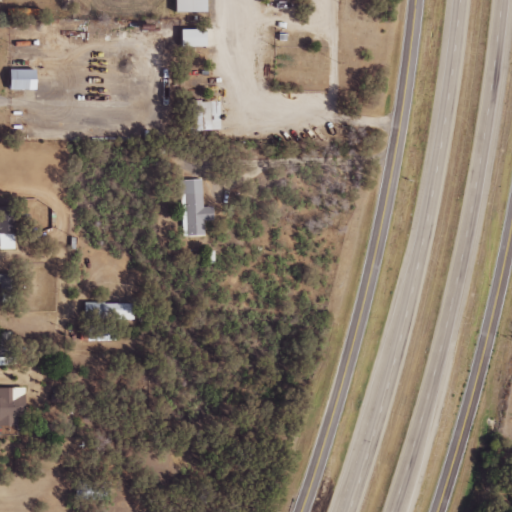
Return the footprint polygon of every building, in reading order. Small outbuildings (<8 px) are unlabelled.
[(210,0),(178,0),(179,12),(211,12),(210,0)] [(184,47),(210,47),(210,29),(183,30),(184,47)] [(12,90),(40,91),(40,70),(12,69),(12,90)] [(220,129),(219,101),(189,102),(190,130),(220,129)] [(204,207),(202,179),(179,181),(181,213),(186,213),(187,236),(205,235),(204,221),(214,221),(213,207),(204,207)] [(0,206),(0,249),(16,249),(15,206),(0,206)] [(17,273),(0,273),(0,283),(1,283),(1,302),(17,302),(17,273)] [(86,319),(135,320),(135,303),(86,302),(86,319)] [(116,340),(116,325),(80,326),(80,341),(116,340)] [(0,364),(14,365),(15,340),(0,339),(0,364)] [(28,415),(27,387),(0,387),(0,434),(18,434),(18,416),(28,415)] [(110,500),(111,482),(76,481),(76,500),(110,500)]
